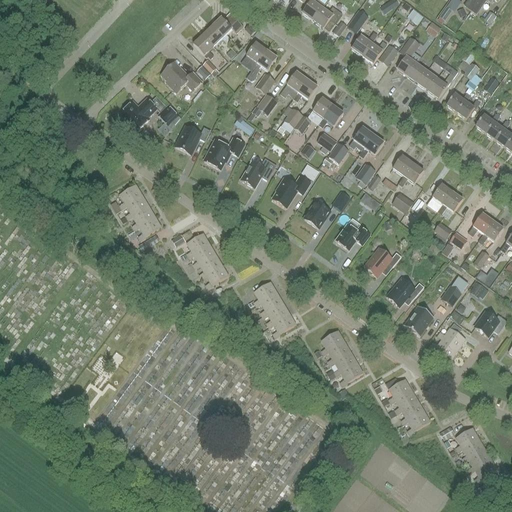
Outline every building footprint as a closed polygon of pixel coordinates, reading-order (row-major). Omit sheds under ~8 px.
[(324,10),(326,7),(316,0),(299,0),(310,7),(304,16),(314,23),(324,10)] [(384,16),(390,12),(399,7),(394,0),(386,5),(379,9),(384,16)] [(479,5),(482,0),(472,0),(466,9),(473,14),(473,13),(479,5)] [(473,13),(473,14),(475,15),(479,18),(490,3),(485,0),(482,0),(479,5),(473,13)] [(324,10),(314,23),(324,30),(330,34),(343,15),(334,8),(330,14),(324,10)] [(446,9),(439,19),(445,23),(452,13),(446,9)] [(370,19),(360,12),(348,28),(358,35),(370,19)] [(424,19),(414,12),(407,20),(417,27),(424,19)] [(497,18),(492,14),(486,22),(487,22),(486,23),(490,26),(490,25),(491,26),(497,18)] [(233,43),(228,37),(234,31),(238,35),(245,29),(234,17),(227,24),(223,20),(214,28),(225,40),(230,46),(233,43)] [(435,39),(441,31),(432,25),(426,33),(435,39)] [(257,32),(250,26),(244,31),(251,38),(257,32)] [(215,49),(225,40),(214,28),(204,37),(215,48),(215,49)] [(374,46),(380,38),(376,35),(370,43),(363,38),(353,51),(364,59),(374,46)] [(193,46),(207,61),(208,59),(211,62),(214,59),(209,54),(215,48),(204,37),(193,46)] [(410,59),(420,46),(418,44),(418,45),(410,40),(400,55),(407,60),(398,72),(409,80),(419,66),(410,59)] [(374,46),(364,59),(375,67),(389,47),(384,44),(380,50),(374,46)] [(258,67),(268,53),(256,45),(246,58),(243,63),(247,66),(251,62),(258,67)] [(391,47),(380,62),(389,69),(400,53),(391,47)] [(231,61),(236,56),(232,51),(226,56),(231,61)] [(464,61),(470,66),(477,57),(469,52),(463,61),(464,61)] [(258,79),(258,76),(263,69),(269,74),(279,60),(268,53),(258,67),(248,80),(253,84),(256,83),(258,79)] [(439,60),(436,64),(446,72),(449,67),(439,60)] [(471,67),(470,66),(464,61),(459,68),(466,73),(471,67)] [(210,62),(204,67),(213,76),(218,71),(210,62)] [(469,96),(479,84),(473,80),(480,71),(479,71),(481,68),(474,63),(471,67),(466,73),(463,77),(470,82),(465,88),(469,90),(466,94),(468,95),(464,102),(456,96),(448,108),(458,115),(466,104),(467,105),(472,98),(471,97),(469,96)] [(190,80),(176,65),(162,79),(168,85),(167,86),(177,97),(187,88),(194,96),(205,86),(195,75),(190,80)] [(419,66),(409,80),(419,87),(429,73),(419,66)] [(439,81),(429,95),(439,102),(450,88),(449,88),(455,79),(456,79),(459,75),(449,67),(446,72),(451,75),(444,84),(439,81)] [(204,68),(199,72),(207,81),(212,77),(204,68)] [(429,73),(419,87),(429,95),(439,81),(429,73)] [(295,101),(309,82),(298,74),(282,97),(287,100),(290,97),(295,101)] [(266,98),(277,84),(266,76),(256,90),(266,98)] [(493,80),(485,91),(492,96),(501,85),(493,80)] [(310,103),(319,90),(309,82),(295,101),(299,104),(303,98),(310,103)] [(258,110),(263,114),(269,118),(278,106),(266,98),(258,110)] [(177,111),(187,110),(186,99),(176,100),(177,111)] [(325,121),(335,108),(324,100),(310,120),(315,124),(320,117),(325,121)] [(130,122),(140,132),(151,122),(149,121),(159,112),(150,102),(144,107),(144,108),(141,111),(136,105),(124,116),(126,118),(125,119),(129,123),(130,122)] [(466,104),(458,115),(468,122),(476,111),(477,112),(482,105),(478,102),(473,109),(467,105),(466,104)] [(178,118),(168,108),(157,118),(168,129),(178,118)] [(326,130),(330,125),(335,129),(345,115),(335,108),(325,121),(321,127),(326,130)] [(294,111),(285,124),(295,131),(304,118),(294,111)] [(485,118),(477,129),(487,136),(495,125),(496,126),(501,119),(497,116),(492,123),(485,118)] [(295,131),(303,137),(312,125),(304,119),(295,131)] [(254,131),(241,121),(237,127),(250,137),(254,131)] [(495,125),(487,136),(496,143),(505,132),(506,133),(511,127),(507,124),(502,130),(496,126),(495,125)] [(188,129),(178,150),(193,157),(201,141),(207,144),(213,134),(206,130),(203,137),(188,129)] [(366,151),(375,137),(364,130),(351,148),(355,152),(359,146),(366,151)] [(505,132),(496,143),(506,151),(511,142),(511,137),(506,133),(505,132)] [(318,146),(330,154),(332,155),(339,146),(325,136),(318,146)] [(366,160),(370,154),(376,158),(386,145),(375,137),(366,151),(361,157),(366,160)] [(240,159),(247,147),(236,141),(231,150),(218,143),(206,164),(222,172),(229,161),(230,162),(234,156),(240,159)] [(308,145),(301,152),(308,159),(315,151),(308,145)] [(339,146),(329,160),(340,167),(350,153),(339,146)] [(139,153),(148,157),(150,152),(144,150),(144,149),(141,147),(139,153)] [(405,179),(414,166),(403,158),(394,171),(405,179)] [(254,164),(243,183),(257,191),(264,180),(270,183),(279,168),(267,161),(263,169),(254,164)] [(377,174),(366,166),(356,180),(367,188),(377,174)] [(404,189),(409,182),(415,187),(425,174),(414,166),(405,179),(400,186),(404,189)] [(381,183),(381,182),(375,178),(375,179),(368,189),(373,193),(381,183)] [(275,202),(288,211),(299,194),(305,198),(312,186),(302,180),(296,188),(286,181),(278,194),(280,195),(275,202)] [(393,194),(396,189),(386,181),(383,185),(382,186),(393,194)] [(138,187),(121,197),(126,205),(121,208),(124,212),(128,209),(128,208),(144,198),(138,187)] [(445,208),(454,195),(443,187),(434,200),(435,201),(432,204),(442,211),(445,208)] [(341,194),(331,208),(341,214),(350,201),(341,194)] [(415,205),(401,195),(393,207),(407,217),(415,205)] [(454,195),(445,208),(455,215),(465,202),(454,195)] [(132,215),(127,218),(130,223),(135,220),(134,218),(150,208),(144,198),(128,208),(128,209),(132,215)] [(425,204),(420,201),(413,211),(418,214),(425,204)] [(116,204),(110,207),(116,216),(121,213),(116,204)] [(332,215),(318,205),(307,221),(320,231),(332,215)] [(138,226),(134,229),(136,233),(141,230),(140,229),(157,219),(150,208),(134,218),(135,220),(138,226)] [(486,237),(495,225),(484,217),(470,236),(475,239),(479,233),(486,237)] [(145,236),(140,239),(143,244),(148,241),(147,239),(163,230),(157,219),(140,229),(141,230),(145,236)] [(441,225),(435,234),(447,243),(454,234),(441,225)] [(484,247),(490,240),(496,245),(505,232),(495,225),(486,237),(480,245),(484,247)] [(359,234),(350,228),(338,244),(351,253),(358,244),(364,248),(372,238),(362,230),(359,234)] [(469,244),(457,235),(451,244),(463,252),(469,244)] [(205,236),(189,246),(194,254),(189,257),(192,261),(196,258),(195,257),(212,247),(205,236)] [(142,254),(160,243),(156,237),(139,248),(142,254)] [(182,237),(173,242),(177,249),(186,244),(182,237)] [(511,248),(511,238),(502,252),(507,255),(511,248)] [(195,257),(196,258),(200,265),(195,267),(198,272),(203,269),(202,267),(218,257),(212,247),(195,257)] [(394,262),(381,251),(366,270),(379,280),(391,266),(396,269),(403,260),(398,256),(394,262)] [(482,271),(491,259),(484,254),(475,266),(482,271)] [(202,267),(203,269),(206,275),(202,278),(204,282),(209,279),(208,278),(225,268),(218,257),(202,267)] [(489,276),(498,264),(492,260),(483,272),(489,276)] [(213,286),(208,288),(211,293),(216,290),(215,288),(231,278),(225,268),(208,278),(209,279),(213,286)] [(461,295),(468,286),(460,280),(453,289),(451,288),(441,301),(452,309),(462,296),(461,295)] [(416,292),(404,281),(389,299),(401,310),(414,296),(418,300),(426,290),(421,286),(416,292)] [(478,301),(486,291),(476,284),(469,294),(478,301)] [(273,285),(256,295),(261,303),(256,306),(259,310),(264,307),(263,305),(279,295),(273,285)] [(267,313),(262,316),(265,320),(270,317),(269,316),(285,306),(279,295),(263,305),(264,307),(267,313)] [(285,306),(269,316),(270,317),(273,324),(269,326),(272,331),(276,328),(275,327),(292,316),(285,306)] [(420,309),(406,329),(421,340),(435,320),(420,309)] [(455,312),(450,319),(461,326),(466,319),(455,312)] [(485,313),(473,330),(488,340),(493,333),(498,337),(507,324),(498,318),(496,321),(485,313)] [(275,327),(276,328),(280,334),(275,337),(278,341),(283,338),(282,337),(298,327),(292,316),(275,327)] [(442,334),(439,338),(444,342),(445,340),(460,352),(468,342),(452,330),(447,338),(442,334)] [(340,333),(323,343),(328,351),(323,354),(326,358),(330,356),(329,354),(346,344),(340,333)] [(435,344),(432,348),(437,351),(438,350),(453,362),(460,352),(445,340),(444,342),(440,347),(435,344)] [(334,362),(329,365),(332,369),(337,366),(336,365),(352,355),(346,344),(329,354),(330,356),(334,362)] [(352,355),(336,365),(337,366),(340,372),(336,375),(339,379),(343,377),(342,375),(359,365),(352,355)] [(342,375),(343,377),(346,382),(342,385),(345,390),(350,387),(349,386),(365,376),(359,365),(342,375)] [(395,399),(390,402),(393,407),(397,404),(396,402),(413,392),(407,382),(390,392),(395,399)] [(396,402),(397,404),(401,410),(397,413),(399,417),(404,414),(403,413),(419,403),(413,392),(396,402)] [(407,420),(403,423),(405,427),(410,424),(409,423),(426,413),(419,403),(403,413),(404,414),(407,420)] [(414,431),(409,433),(412,438),(417,435),(416,434),(432,424),(426,413),(409,423),(410,424),(414,431)] [(451,429),(440,436),(444,443),(455,437),(451,429)] [(462,447),(457,450),(460,455),(465,452),(464,450),(480,440),(474,430),(458,439),(462,447)] [(468,458),(464,461),(466,465),(471,462),(470,461),(487,451),(480,440),(464,450),(465,452),(468,458)] [(474,468),(470,471),(472,476),(477,473),(476,471),(493,462),(487,451),(470,461),(471,462),(474,468)] [(389,475),(389,489),(397,488),(397,479),(407,479),(406,457),(389,458),(389,475)] [(481,479),(476,482),(479,486),(484,483),(483,482),(499,472),(493,462),(476,471),(477,473),(481,479)]
